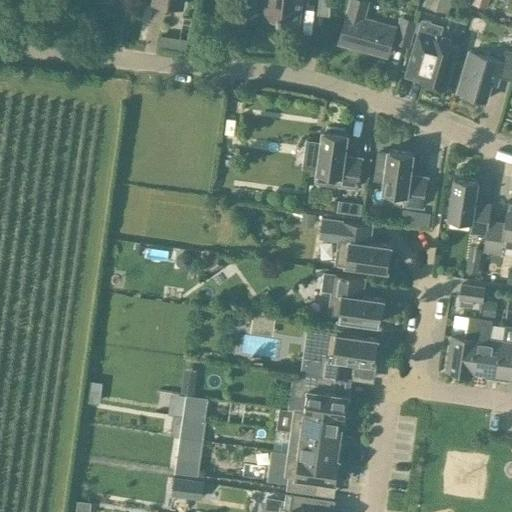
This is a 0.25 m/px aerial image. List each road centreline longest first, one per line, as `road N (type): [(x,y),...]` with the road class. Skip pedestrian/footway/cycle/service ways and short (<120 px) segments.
road 1 (unclassified): [(346,90),(265,73),(0,48)]
road 2 (residential): [(511,155),(346,90)]
road 3 (residential): [(375,511),(389,402),(393,391),(415,388)]
